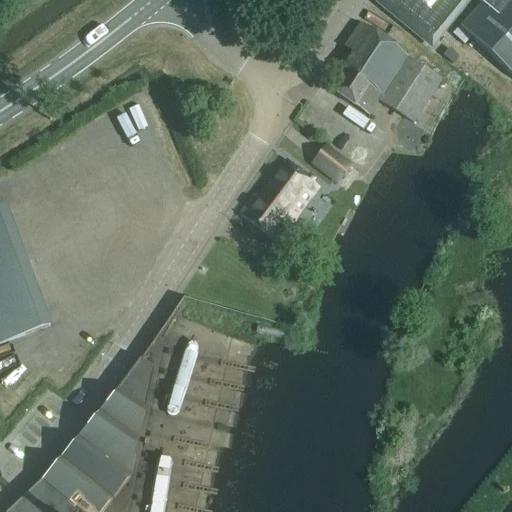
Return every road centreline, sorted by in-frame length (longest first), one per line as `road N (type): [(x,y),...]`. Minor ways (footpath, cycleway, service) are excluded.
road 1 (unclassified): [(0,501),(112,368),(261,134),(273,86)]
road 2 (primary): [(0,112),(153,0)]
road 3 (unclassified): [(273,86),(223,53),(176,0)]
